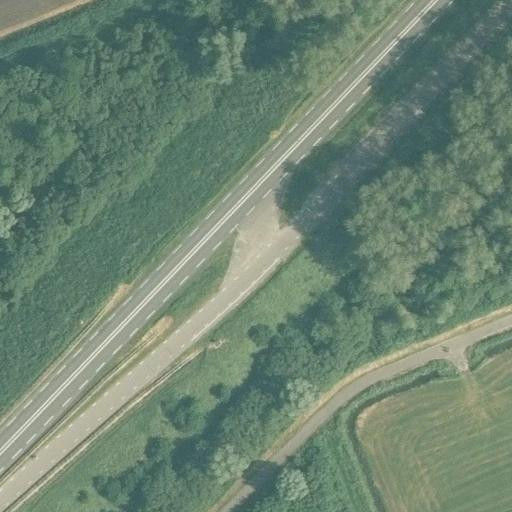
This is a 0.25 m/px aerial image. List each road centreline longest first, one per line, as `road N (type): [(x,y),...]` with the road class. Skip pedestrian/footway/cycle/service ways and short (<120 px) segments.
road 1 (unclassified): [(0,501),(249,277),(511,1)]
road 2 (primary): [(0,451),(437,0)]
road 3 (unclassified): [(227,511),(366,381),(511,320)]
